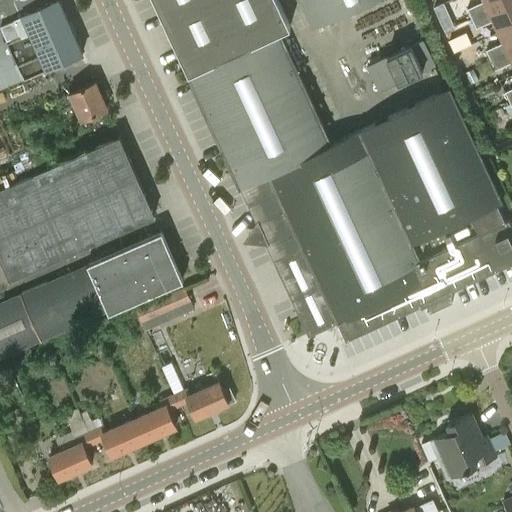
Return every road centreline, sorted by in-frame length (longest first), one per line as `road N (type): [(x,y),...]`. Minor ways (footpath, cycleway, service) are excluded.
road 1 (tertiary): [(298,422),(106,0)]
road 2 (secondary): [(96,511),(298,422)]
road 3 (secondary): [(298,422),(474,339)]
